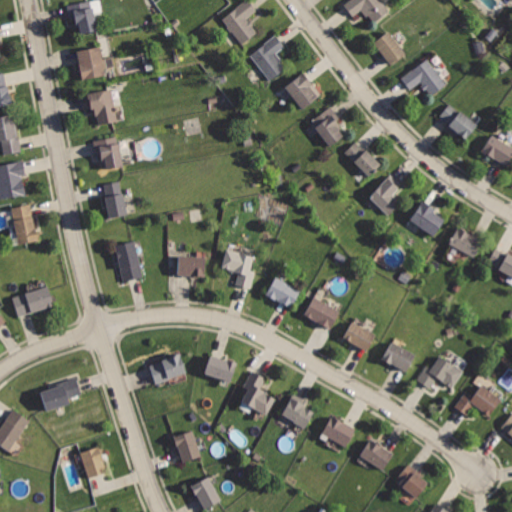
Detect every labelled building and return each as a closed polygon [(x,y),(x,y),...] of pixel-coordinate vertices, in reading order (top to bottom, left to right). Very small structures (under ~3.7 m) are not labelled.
[(88,0),(68,4),(71,20),(75,19),(79,34),(100,30),(93,0),(88,0)] [(249,0),(245,0),(222,20),(243,45),(259,32),(248,18),(259,12),(249,0)] [(382,0),(350,0),(343,6),(353,19),(364,10),(374,22),(390,10),(382,0)] [(388,32),(373,45),(392,66),(407,53),(388,32)] [(275,34),(249,54),(270,82),(286,70),(275,55),(286,47),(275,34)] [(77,49),(84,79),(106,74),(100,44),(77,49)] [(430,57),(401,78),(410,90),(420,82),(432,97),(450,83),(430,57)] [(0,71),(0,106),(13,103),(6,70),(0,71)] [(305,70),(285,87),(304,108),(318,96),(309,85),(315,82),(305,70)] [(85,92),(89,109),(97,107),(101,125),(120,120),(111,85),(85,92)] [(330,103),(309,121),(331,148),(348,134),(336,120),(342,117),(330,103)] [(451,103),(441,116),(452,124),(449,128),(468,141),(480,124),(451,103)] [(0,114),(0,137),(4,155),(24,151),(15,111),(0,114)] [(92,136),(95,155),(102,153),(105,169),(124,165),(118,132),(92,136)] [(511,142),(493,132),(482,151),(509,166),(511,160),(511,142)] [(359,139),(345,153),(369,177),(383,164),(359,139)] [(0,164),(0,189),(2,199),(26,195),(22,175),(28,174),(25,159),(0,164)] [(387,175),(367,200),(389,218),(402,202),(394,196),(401,187),(387,175)] [(103,183),(111,217),(129,213),(121,179),(103,183)] [(422,200),(409,219),(435,236),(445,221),(433,214),(436,209),(422,200)] [(12,207),(19,244),(38,238),(32,203),(12,207)] [(459,227),(450,245),(475,258),(484,240),(459,227)] [(116,245),(125,282),(144,277),(135,240),(116,245)] [(227,248),(221,268),(237,273),(234,284),(252,290),(258,272),(250,270),(256,257),(227,248)] [(511,257),(494,248),(486,264),(511,277),(511,257)] [(178,255),(177,276),(206,277),(207,257),(178,255)] [(277,276),(266,295),(292,310),(303,291),(277,276)] [(14,297),(20,316),(55,304),(49,285),(14,297)] [(315,297),(304,315),(330,332),(341,313),(315,297)] [(353,321),(343,339),(369,354),(379,335),(353,321)] [(393,342),(382,361),(406,374),(417,356),(393,342)] [(151,364),(158,385),(187,375),(180,354),(151,364)] [(210,354),(203,374),(232,383),(239,363),(210,354)] [(427,365),(416,381),(429,390),(436,379),(453,389),(463,372),(440,357),(433,369),(427,365)] [(251,368),(242,386),(248,389),(239,402),(265,414),(277,397),(260,390),(269,377),(251,368)] [(76,380),(41,393),(47,411),(70,403),(68,400),(82,395),(76,380)] [(465,388),(451,409),(468,420),(475,409),(489,418),(499,401),(478,388),(475,394),(465,388)] [(292,397),(281,415),(305,430),(316,412),(292,397)] [(15,408),(0,429),(0,444),(9,451),(31,420),(15,408)] [(511,414),(500,428),(511,438),(511,414)] [(333,416),(322,434),(348,448),(358,430),(333,416)] [(174,436),(183,464),(202,457),(192,429),(174,436)] [(370,439),(358,459),(382,474),(394,454),(370,439)] [(80,452),(88,478),(107,472),(99,445),(80,452)] [(406,463),(390,484),(414,503),(428,484),(416,475),(419,472),(406,463)] [(192,485),(206,511),(223,502),(210,476),(192,485)] [(447,511),(449,511),(435,503),(429,511),(447,511)]
